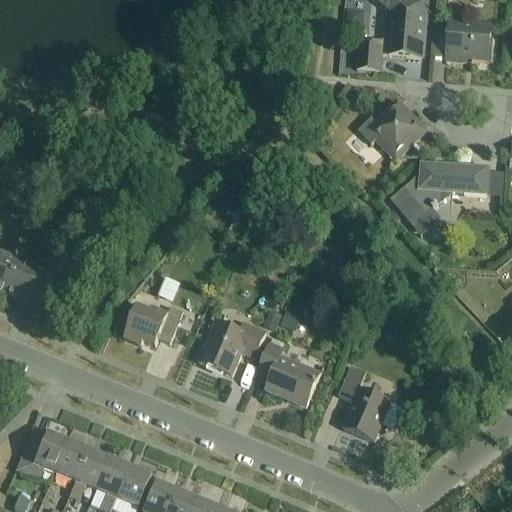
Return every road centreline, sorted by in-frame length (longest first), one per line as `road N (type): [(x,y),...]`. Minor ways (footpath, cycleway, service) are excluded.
road 1 (residential): [(381,511),(0,350)]
road 2 (residential): [(400,511),(511,425)]
